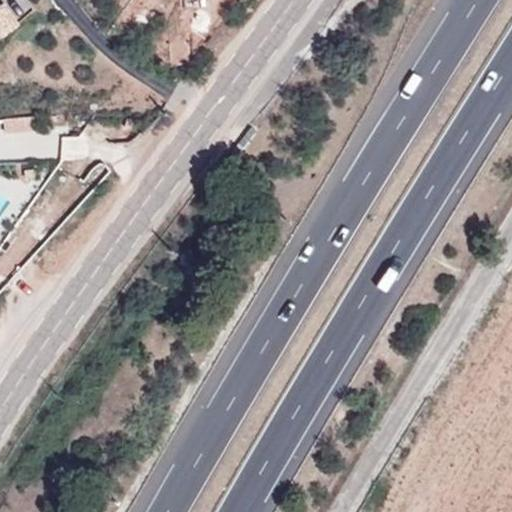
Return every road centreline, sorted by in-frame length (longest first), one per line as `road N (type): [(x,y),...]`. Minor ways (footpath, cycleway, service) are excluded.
road 1 (motorway): [(481,0),(300,282),(171,511)]
road 2 (motorway): [(239,511),(356,307),(511,65)]
road 3 (secondary): [(297,0),(0,411)]
road 4 (unclassified): [(511,248),(351,511)]
road 5 (unknown): [(204,127),(38,0)]
